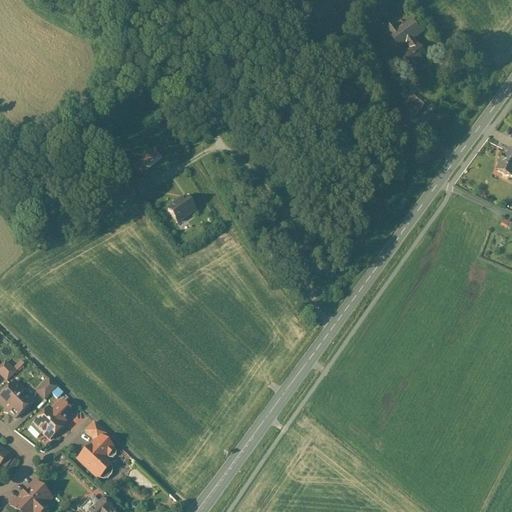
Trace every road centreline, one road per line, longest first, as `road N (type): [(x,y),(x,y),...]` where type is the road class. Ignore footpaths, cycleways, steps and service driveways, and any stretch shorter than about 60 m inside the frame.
road 1 (secondary): [(197,511),(511,82)]
road 2 (track): [(194,511),(0,327)]
